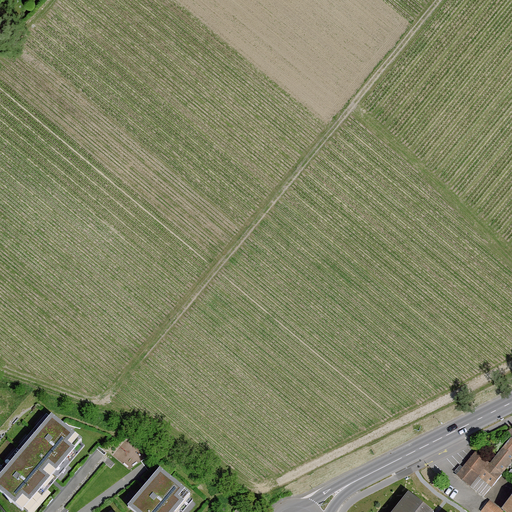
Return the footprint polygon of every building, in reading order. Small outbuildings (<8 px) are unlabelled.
[(51,473),(80,439),(62,424),(50,413),(49,414),(34,431),(5,465),(0,470),(0,493),(19,510),(46,479),(51,473)] [(479,476),(492,487),(502,474),(511,461),(511,437),(491,464),(477,453),(461,472),(459,475),(458,476),(470,486),(479,476)] [(143,487),(127,504),(134,511),(183,511),(197,497),(172,476),(160,466),(155,473),(143,487)] [(432,511),(434,510),(409,490),(391,511),(432,511)] [(511,511),(511,494),(501,508),(505,511),(511,511)] [(502,511),(490,502),(482,511),(502,511)]
